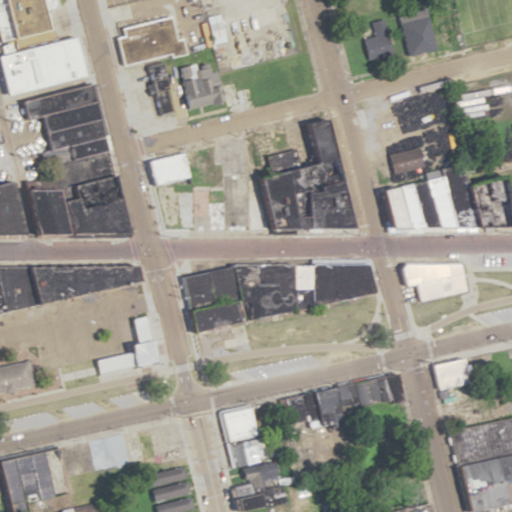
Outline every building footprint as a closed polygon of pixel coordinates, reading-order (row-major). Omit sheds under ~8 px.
[(0,0),(52,0),(55,10),(43,13),(49,40),(8,50),(5,38),(0,39),(0,0)] [(446,12),(454,44),(435,49),(428,17),(446,12)] [(402,55),(429,49),(420,14),(394,21),(402,55)] [(180,38),(184,53),(172,56),(122,69),(113,37),(119,36),(117,28),(166,15),(173,40),(180,38)] [(357,36),(363,60),(392,53),(386,29),(357,36)] [(74,36),(6,53),(4,45),(0,45),(0,91),(1,96),(84,75),(74,36)] [(175,68),(185,110),(220,102),(209,60),(175,68)] [(160,64),(171,112),(167,112),(155,115),(144,68),(160,64)] [(220,86),(224,108),(250,102),(246,87),(232,90),(231,84),(220,86)] [(86,86),(102,151),(64,160),(61,147),(43,151),(35,116),(19,120),(15,102),(86,86)] [(247,180),(258,230),(350,228),(323,119),(294,126),(302,164),(293,166),(290,150),(261,158),(265,175),(247,180)] [(0,235),(13,233),(5,188),(7,185),(14,152),(13,149),(9,146),(8,138),(0,139),(0,235)] [(415,147),(419,167),(389,174),(385,154),(415,147)] [(64,160),(102,151),(122,235),(32,236),(23,191),(50,190),(44,165),(64,160)] [(140,163),(145,186),(182,177),(177,155),(140,163)] [(511,182),(511,226),(385,228),(376,190),(434,179),(433,169),(453,166),(458,186),(497,177),(499,186),(511,182)] [(457,264),(464,291),(414,303),(409,284),(399,287),(393,269),(396,264),(457,264)] [(0,310),(138,281),(133,265),(0,267),(0,310)] [(369,293),(185,332),(173,279),(223,266),(360,265),(369,293)] [(426,364),(433,399),(445,397),(443,387),(464,383),(459,358),(426,364)] [(0,366),(22,362),(27,387),(0,392),(0,366)] [(381,379),(351,379),(351,403),(381,403),(381,379)] [(325,388),(280,397),(285,424),(310,419),(312,427),(332,424),(325,388)] [(511,416),(444,429),(459,511),(511,500),(511,416)] [(223,442),(227,467),(262,461),(258,437),(223,442)] [(186,511),(179,466),(143,473),(150,511),(186,511)] [(274,466),(223,475),(229,511),(280,502),(274,466)]
